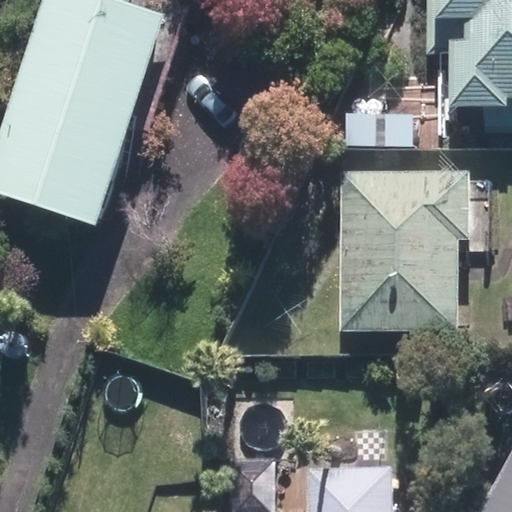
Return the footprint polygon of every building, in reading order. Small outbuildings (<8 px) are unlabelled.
[(0,195),(97,227),(167,15),(119,0),(48,0),(0,148),(0,195)] [(511,0),(435,0),(435,56),(463,56),(462,110),(511,109),(511,0)] [(422,85),(358,83),(356,144),(420,146),(422,85)] [(469,332),(470,242),(481,242),(482,171),(350,170),(349,332),(469,332)] [(405,511),(404,467),(317,470),(317,511),(405,511)] [(511,511),(511,471),(489,511),(511,511)]
